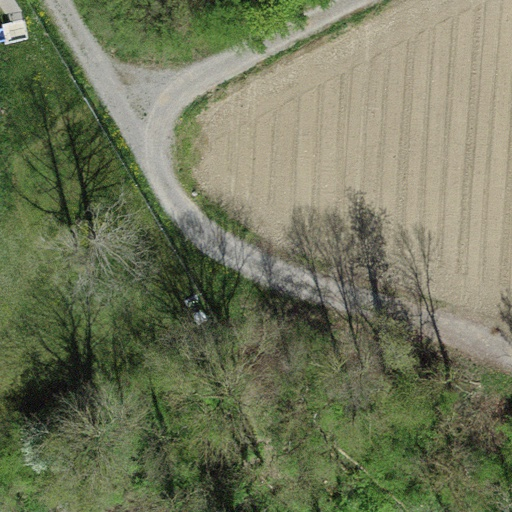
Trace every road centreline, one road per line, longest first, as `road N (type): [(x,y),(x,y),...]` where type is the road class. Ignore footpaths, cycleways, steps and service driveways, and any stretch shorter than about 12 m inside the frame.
road 1 (track): [(511,380),(222,251),(156,179),(49,0)]
road 2 (track): [(380,0),(163,108),(156,179)]
